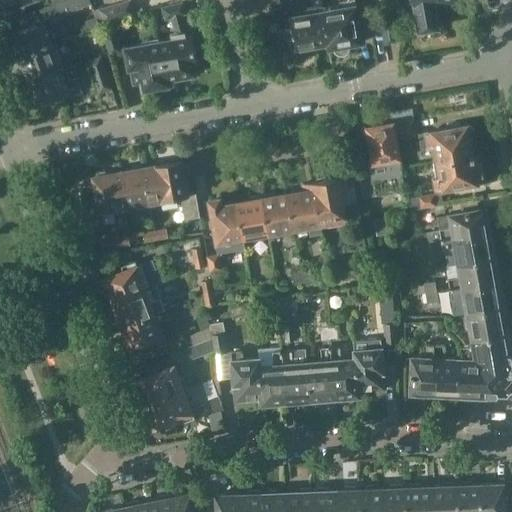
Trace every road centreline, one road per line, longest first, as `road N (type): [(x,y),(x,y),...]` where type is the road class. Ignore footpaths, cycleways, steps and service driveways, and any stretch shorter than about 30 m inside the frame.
road 1 (residential): [(511,436),(346,441),(167,462),(121,464),(104,454)]
road 2 (residential): [(104,454),(109,423),(11,160)]
road 3 (residential): [(254,106),(511,61)]
road 4 (residential): [(11,160),(56,142),(254,106)]
